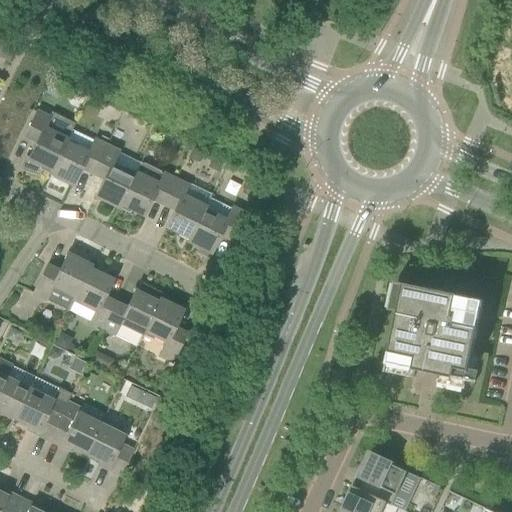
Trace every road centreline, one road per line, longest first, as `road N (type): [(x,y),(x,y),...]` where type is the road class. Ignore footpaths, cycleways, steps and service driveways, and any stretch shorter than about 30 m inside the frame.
road 1 (tertiary): [(342,177),(281,348),(209,511)]
road 2 (tertiary): [(233,511),(377,192)]
road 3 (residential): [(34,0),(326,143)]
road 4 (residential): [(0,294),(55,214),(208,289)]
road 5 (residential): [(310,511),(355,414),(511,447)]
road 6 (residential): [(344,101),(116,0)]
